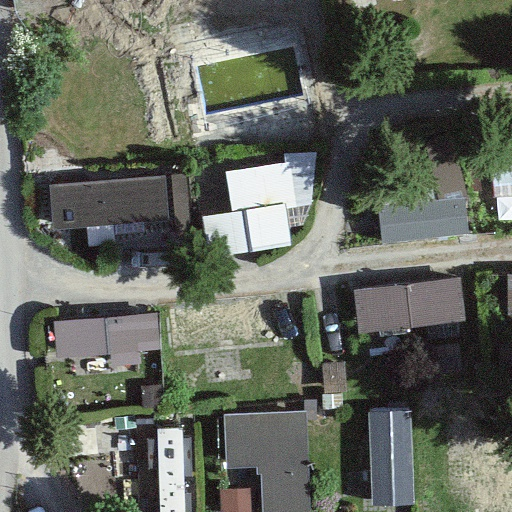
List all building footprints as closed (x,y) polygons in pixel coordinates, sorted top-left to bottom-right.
[(511,136),(485,140),(493,201),(511,198),(511,136)] [(162,157),(55,161),(56,174),(163,170),(162,157)] [(233,214),(203,219),(210,258),(292,245),(286,209),(297,207),(290,163),(226,173),(233,214)] [(166,175),(49,186),(54,231),(170,220),(166,175)] [(466,196),(379,206),(384,243),(470,233),(466,196)] [(461,277),(353,291),(359,335),(466,322),(461,277)] [(158,313),(53,321),(56,359),(161,350),(158,313)] [(311,511),(308,409),(223,412),(225,470),(257,469),(257,474),(262,474),(263,511),(311,511)] [(410,412),(367,414),(370,507),(414,505),(410,412)] [(112,511),(194,511),(191,415),(109,418),(112,511)] [(252,511),(252,490),(221,490),(221,511),(252,511)]
